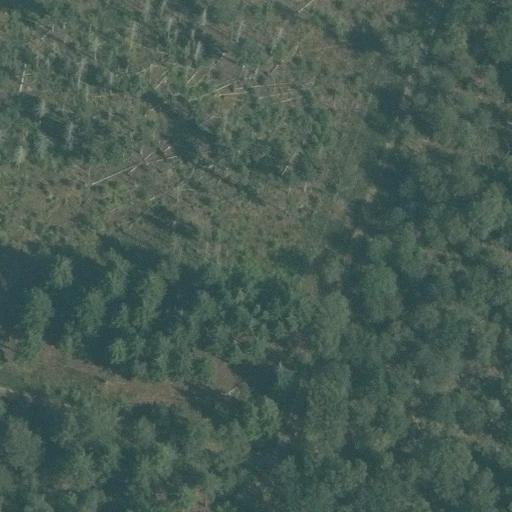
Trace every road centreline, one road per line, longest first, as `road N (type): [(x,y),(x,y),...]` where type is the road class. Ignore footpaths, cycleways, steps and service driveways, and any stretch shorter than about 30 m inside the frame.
road 1 (track): [(267,511),(440,0)]
road 2 (track): [(0,390),(286,459)]
